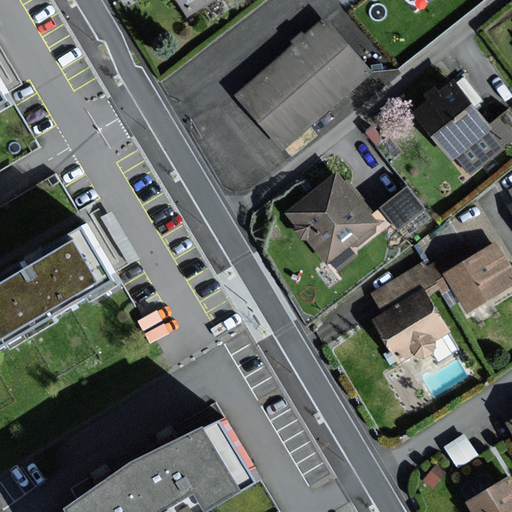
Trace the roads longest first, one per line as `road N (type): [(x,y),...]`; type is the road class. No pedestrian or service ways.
road 1 (residential): [(501,0),(221,221)]
road 2 (residential): [(221,221),(376,478)]
road 3 (residential): [(90,0),(221,221)]
road 4 (residential): [(511,385),(376,478)]
